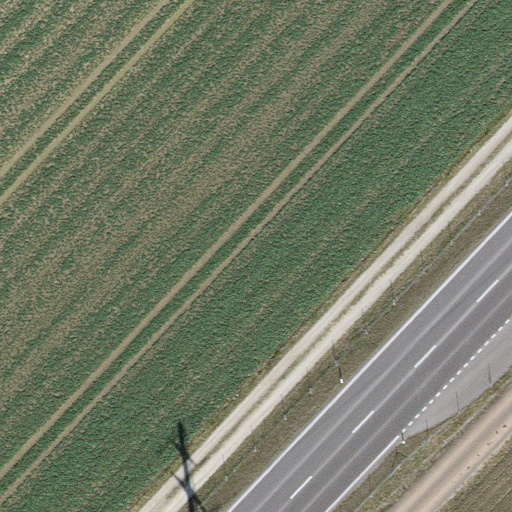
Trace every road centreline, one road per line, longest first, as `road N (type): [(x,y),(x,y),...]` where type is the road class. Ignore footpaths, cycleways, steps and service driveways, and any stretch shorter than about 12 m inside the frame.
road 1 (track): [(511,134),(154,511)]
road 2 (primary): [(301,511),(511,294)]
road 3 (track): [(511,418),(421,511)]
